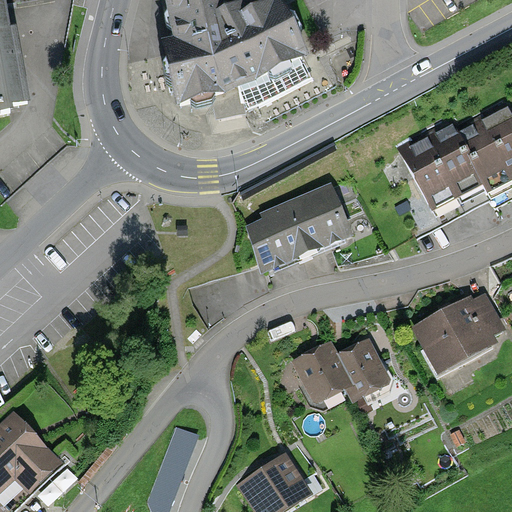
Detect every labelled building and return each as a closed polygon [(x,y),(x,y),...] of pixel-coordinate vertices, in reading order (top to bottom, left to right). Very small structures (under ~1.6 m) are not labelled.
[(186,114),(242,104),(319,64),(285,0),(280,0),(240,21),(235,0),(185,0),(176,2),(184,48),(175,50),(186,114)] [(5,7),(0,7),(0,118),(26,114),(5,7)] [(482,123),(511,179),(511,122),(506,111),(482,123)] [(489,198),(511,186),(511,179),(482,123),(457,136),(483,186),(489,198)] [(427,139),(459,199),(483,186),(457,136),(452,126),(427,139)] [(459,199),(427,139),(403,151),(434,211),(459,199)] [(355,239),(335,188),(267,215),(270,220),(250,228),(268,274),(355,239)] [(187,226),(178,226),(178,236),(187,235),(187,226)] [(477,307),(474,303),(421,336),(450,382),(503,349),(497,340),(507,334),(487,301),(477,307)] [(374,347),(341,365),(355,390),(364,408),(397,391),(374,347)] [(341,365),(333,350),(299,368),(321,409),(355,390),(341,365)] [(58,462),(13,412),(0,423),(0,502),(22,483),(28,489),(58,462)] [(151,511),(169,511),(199,435),(176,427),(147,502),(151,511)] [(278,511),(314,489),(288,450),(241,481),(262,511),(278,511)]
